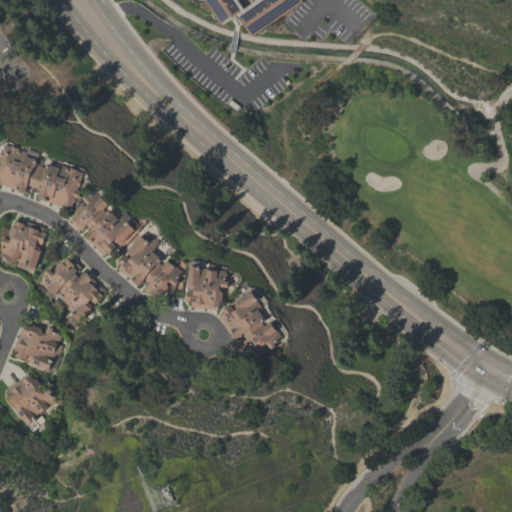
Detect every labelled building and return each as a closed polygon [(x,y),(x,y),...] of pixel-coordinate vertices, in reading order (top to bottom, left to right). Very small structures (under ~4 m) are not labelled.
[(251,36),(238,17),(243,14),(240,11),(221,24),(204,0),(301,0),(302,1),(251,36)] [(70,210),(46,201),(46,203),(36,199),(40,190),(38,189),(38,190),(28,186),(28,185),(27,185),(23,194),(14,191),(15,189),(0,183),(0,155),(4,145),(10,147),(11,147),(18,149),(18,150),(26,153),(25,157),(38,162),(37,165),(46,169),(47,165),(59,169),(60,166),(69,169),(69,168),(77,171),(76,172),(83,174),(80,181),(81,181),(79,188),(78,187),(77,191),(80,192),(77,199),(74,198),(70,210)] [(96,191),(102,197),(101,198),(108,206),(103,211),(106,214),(109,211),(117,220),(121,217),(125,214),(137,226),(133,230),(135,232),(122,245),(121,243),(116,248),(115,247),(107,255),(105,253),(103,255),(84,236),(90,230),(85,225),(79,231),(69,221),(72,219),(71,218),(75,214),(74,213),(80,207),(85,208),(87,206),(81,200),(86,196),(88,198),(96,191)] [(0,258),(0,249),(1,246),(0,246),(0,243),(3,234),(7,235),(11,226),(13,227),(15,221),(23,225),(25,221),(43,227),(41,233),(45,234),(41,244),(40,244),(38,248),(40,248),(39,251),(40,251),(33,272),(2,261),(0,258)] [(182,272),(176,280),(179,282),(175,287),(169,282),(167,284),(168,288),(157,301),(142,289),(147,283),(143,280),(143,281),(141,284),(140,283),(138,286),(116,269),(119,265),(117,264),(121,259),(122,260),(125,256),(130,260),(132,257),(126,252),(130,247),(131,248),(140,237),(155,249),(152,252),(162,261),(160,264),(163,266),(167,261),(174,267),(175,266),(182,272)] [(104,290),(101,294),(102,295),(94,303),(93,302),(92,304),(93,305),(73,325),(59,312),(65,307),(64,306),(66,304),(57,295),(56,296),(53,294),(52,295),(50,293),(47,297),(42,292),(45,288),(38,282),(41,279),(40,279),(43,275),(42,274),(47,268),(51,271),(60,261),(62,263),(69,256),(80,267),(74,273),(79,278),(84,272),(104,290)] [(219,307),(217,307),(217,309),(190,306),(191,302),(185,302),(186,297),(187,297),(187,291),(189,291),(189,288),(187,287),(189,267),(208,269),(207,271),(218,272),(218,270),(226,271),(225,282),(229,282),(228,289),(220,288),(220,291),(223,293),(222,302),(220,301),(219,307)] [(219,315),(222,313),(221,311),(225,309),(225,310),(231,306),(232,308),(234,307),(232,303),(238,299),(239,299),(251,291),(261,308),(258,310),(265,321),(262,323),(263,326),(269,322),(274,330),(276,329),(281,337),(277,339),(278,340),(276,342),(276,343),(273,345),(274,346),(269,350),(265,343),(262,345),(264,348),(248,358),(238,343),(245,338),(242,333),(233,339),(228,330),(219,315)] [(47,371),(30,364),(31,363),(26,362),(27,361),(14,356),(16,351),(12,350),(22,324),(31,327),(32,325),(45,330),(46,326),(52,329),(52,330),(57,332),(57,333),(60,334),(57,343),(61,344),(57,353),(53,351),(50,359),(51,359),(47,371)] [(26,425),(4,396),(8,393),(4,389),(25,373),(28,376),(29,375),(33,380),(35,378),(39,383),(41,382),(45,387),(47,386),(51,391),(49,393),(55,400),(33,417),(34,419),(33,420),(37,425),(30,430),(27,424),(26,425)]
